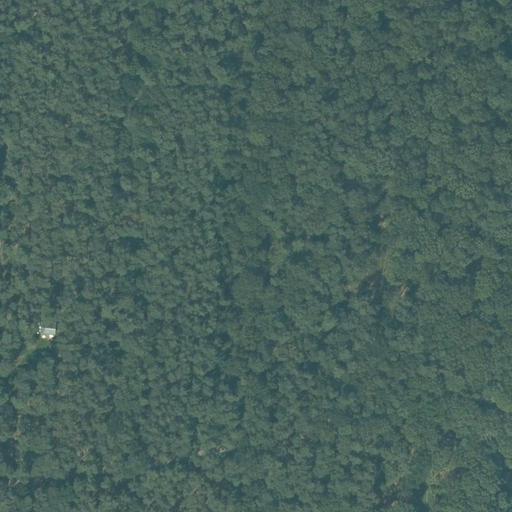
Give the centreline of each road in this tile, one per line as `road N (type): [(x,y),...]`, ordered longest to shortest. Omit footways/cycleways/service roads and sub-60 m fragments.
road 1 (track): [(0,482),(198,441),(385,421),(454,391),(511,406)]
road 2 (track): [(296,76),(331,314),(350,347),(459,397)]
road 3 (track): [(5,489),(6,424),(21,346)]
